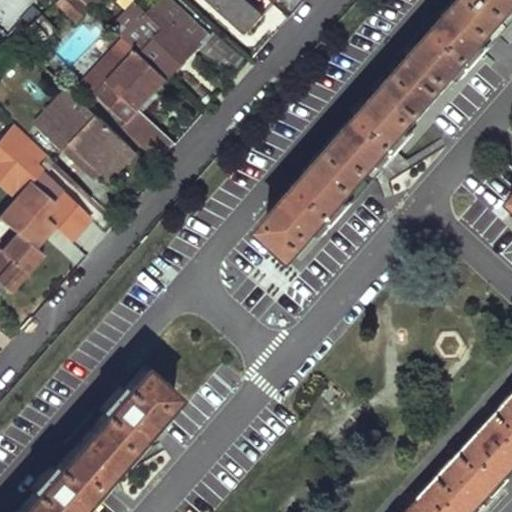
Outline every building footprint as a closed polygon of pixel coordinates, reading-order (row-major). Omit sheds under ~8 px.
[(77,0),(57,0),(56,1),(67,10),(77,0)] [(208,34),(170,0),(165,0),(149,17),(137,6),(114,30),(125,40),(168,79),(208,34)] [(210,0),(248,34),(264,16),(247,0),(210,0)] [(511,16),(511,0),(469,0),(311,178),(343,207),(511,16)] [(43,14),(29,28),(43,41),(57,27),(43,14)] [(168,79),(125,40),(85,83),(128,121),(140,109),(168,79)] [(38,104),(46,94),(26,81),(19,91),(38,104)] [(92,111),(68,90),(35,126),(42,132),(68,105),(84,119),(92,111)] [(137,152),(92,111),(84,119),(68,105),(42,132),(65,153),(71,146),(100,171),(110,181),(137,152)] [(176,144),(140,109),(128,121),(123,127),(161,160),(176,144)] [(0,276),(2,275),(14,285),(42,253),(34,246),(54,224),(44,215),(55,202),(45,193),(52,185),(44,178),(54,167),(25,140),(14,153),(37,174),(15,199),(23,205),(7,223),(17,233),(2,250),(0,248),(0,276)] [(100,171),(71,146),(65,153),(94,178),(100,171)] [(0,217),(7,223),(23,205),(15,199),(0,215),(0,217)] [(89,254),(106,233),(91,221),(75,242),(89,254)] [(263,263),(252,281),(276,295),(287,277),(263,263)] [(0,285),(8,292),(14,285),(2,275),(0,276),(0,285)] [(79,511),(175,406),(143,377),(20,511),(79,511)] [(475,511),(511,473),(511,402),(411,511),(475,511)]
